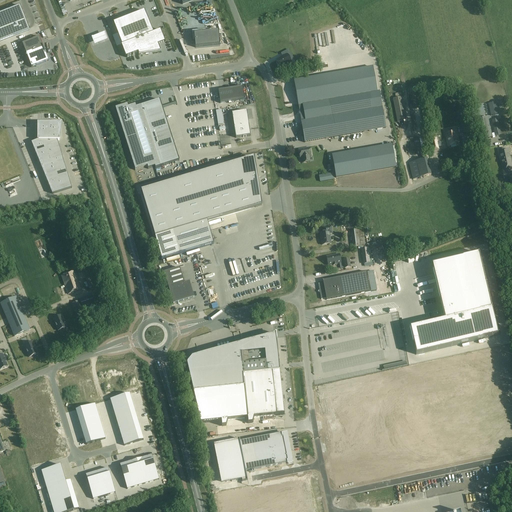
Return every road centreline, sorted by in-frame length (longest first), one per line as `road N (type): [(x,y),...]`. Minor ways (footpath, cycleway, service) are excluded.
road 1 (unclassified): [(336,511),(311,412),(300,294)]
road 2 (unclassified): [(300,294),(280,142)]
road 3 (primary): [(142,284),(99,141)]
road 4 (primary): [(201,511),(166,381)]
road 5 (unknown): [(265,72),(351,52),(368,81)]
road 6 (unclassified): [(49,369),(73,449),(109,449)]
